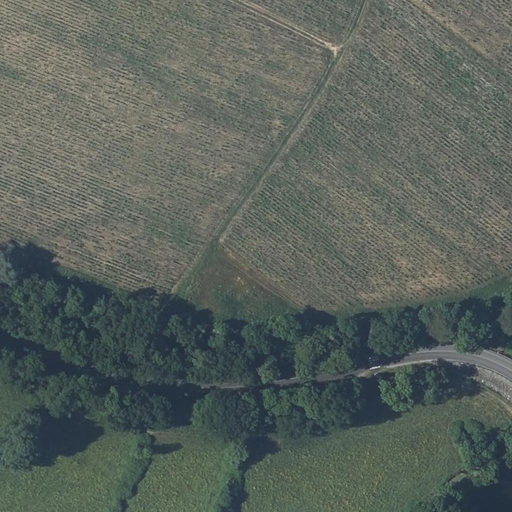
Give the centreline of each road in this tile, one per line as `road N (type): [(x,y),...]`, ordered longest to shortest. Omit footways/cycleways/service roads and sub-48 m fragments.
road 1 (track): [(361,0),(304,109),(213,240),(221,255),(286,307),(323,313),(416,304),(511,265)]
road 2 (secondary): [(0,331),(87,372),(162,385),(247,385),(428,351),(478,355),(511,371)]
road 3 (track): [(224,0),(335,51)]
